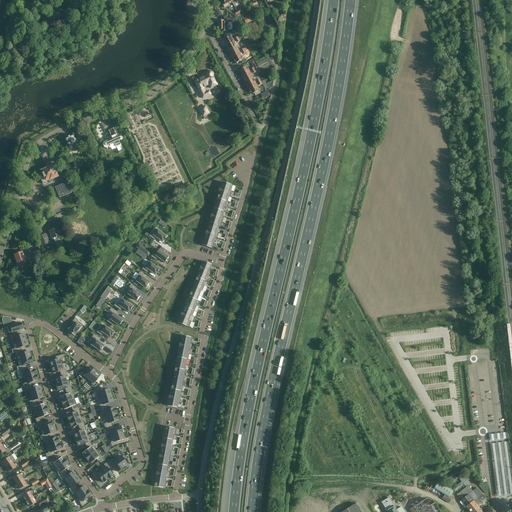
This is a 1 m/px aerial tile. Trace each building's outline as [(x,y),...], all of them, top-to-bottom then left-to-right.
[(223,0),(225,2),(222,4),(224,8),(229,6),(229,5),(233,3),(231,0),(223,0)] [(243,18),(241,15),(239,16),(237,11),(232,14),(241,20),(243,18)] [(243,19),(246,24),(253,21),(250,16),(243,19)] [(218,22),(218,24),(219,25),(219,30),(222,30),(222,32),(225,32),(229,32),(229,31),(232,31),(232,23),(234,23),(234,18),(226,18),(226,21),(225,21),(219,21),(218,22)] [(224,39),(227,45),(239,39),(242,38),(241,35),(234,39),(235,40),(233,40),(231,36),(233,35),(232,32),(224,36),(226,38),(224,39)] [(239,39),(227,45),(230,51),(237,48),(239,47),(237,43),(240,41),(239,39)] [(230,51),(233,57),(247,50),(246,48),(239,51),(237,48),(230,51)] [(233,57),(236,63),(243,59),(241,55),(242,54),(243,55),(244,54),(246,57),(251,54),(248,50),(247,50),(233,57)] [(243,76),(258,69),(255,64),(252,65),(253,68),(250,70),(251,71),(249,71),(247,67),(240,70),(243,76)] [(243,76),(246,82),(253,79),(251,75),(259,71),(258,69),(243,76)] [(199,92),(203,99),(208,97),(204,88),(209,86),(211,89),(218,86),(214,77),(213,76),(213,75),(214,74),(213,74),(213,73),(213,72),(212,72),(212,71),(211,71),(210,71),(209,71),(208,71),(207,72),(207,73),(206,74),(206,75),(206,76),(205,76),(204,77),(203,78),(202,77),(199,79),(198,79),(197,79),(196,79),(195,80),(195,81),(195,82),(197,84),(200,91),(199,92)] [(255,78),(253,79),(246,82),(249,88),(263,81),(263,80),(261,81),(261,80),(260,80),(260,79),(256,81),(255,78)] [(263,81),(249,88),(252,94),(254,93),(256,96),(261,93),(259,91),(257,87),(265,83),(264,81),(263,81)] [(205,106),(200,109),(203,116),(209,113),(205,106)] [(85,139),(89,138),(84,128),(80,130),(85,139)] [(114,143),(119,153),(124,151),(119,141),(123,139),(123,138),(123,137),(122,137),(121,137),(118,138),(114,128),(108,131),(113,141),(110,142),(107,141),(106,141),(104,142),(103,145),(104,148),(107,149),(108,149),(110,148),(111,145),(114,143)] [(65,139),(69,148),(75,145),(76,146),(79,145),(78,143),(74,134),(65,139)] [(42,178),(41,179),(43,184),(44,184),(47,183),(47,181),(52,178),(52,180),(58,177),(61,185),(55,187),(60,198),(72,193),(68,182),(66,183),(65,181),(66,180),(61,169),(55,171),(53,165),(48,168),(47,168),(44,170),(43,170),(42,170),(45,177),(42,178)] [(222,182),(220,188),(231,191),(233,185),(222,182)] [(220,188),(219,193),(229,196),(229,197),(230,197),(232,191),(231,191),(220,188)] [(229,196),(219,193),(217,198),(227,202),(229,197),(229,196)] [(227,202),(217,198),(216,204),(225,206),(225,207),(226,207),(227,202)] [(223,212),(214,209),(212,214),(223,217),(224,212),(223,211),(223,212)] [(211,219),(222,223),(224,217),(223,217),(212,214),(211,219)] [(220,228),(222,223),(211,219),(209,224),(218,227),(220,228)] [(217,232),(218,227),(209,224),(207,229),(217,232)] [(50,232),(38,237),(42,247),(55,241),(54,238),(60,236),(59,232),(60,232),(58,227),(49,231),(50,232)] [(157,229),(153,234),(151,233),(149,236),(154,240),(156,237),(163,242),(167,236),(157,229)] [(207,229),(206,234),(216,238),(217,238),(219,233),(217,232),(207,229)] [(206,234),(204,240),(213,242),(213,243),(214,243),(216,238),(206,234)] [(213,242),(204,240),(202,246),(211,248),(213,243),(213,242)] [(16,261),(17,263),(18,262),(18,263),(22,261),(23,261),(34,257),(32,250),(23,254),(23,252),(21,253),(20,251),(16,253),(17,254),(15,255),(17,260),(16,261)] [(151,257),(156,260),(158,258),(165,262),(169,257),(166,255),(159,250),(155,255),(153,254),(151,257)] [(17,263),(21,273),(28,270),(26,265),(24,266),(23,261),(22,261),(18,263),(18,262),(17,263)] [(145,266),(142,269),(147,273),(149,270),(156,275),(160,269),(149,261),(145,267),(145,266)] [(203,261),(201,267),(209,271),(212,265),(203,261)] [(209,271),(201,267),(199,272),(207,276),(207,275),(209,271)] [(146,288),(150,283),(144,278),(146,275),(140,272),(138,275),(139,275),(135,280),(146,288)] [(199,272),(197,277),(205,281),(206,281),(209,276),(207,275),(207,276),(199,272)] [(205,281),(197,277),(195,282),(203,286),(203,285),(205,281)] [(195,282),(193,287),(201,291),(202,291),(204,286),(203,285),(203,286),(195,282)] [(130,288),(126,293),(137,301),(141,295),(135,291),(137,288),(131,284),(129,287),(130,288)] [(191,292),(199,296),(201,291),(193,287),(191,292)] [(191,292),(189,297),(197,301),(200,302),(202,297),(199,296),(191,292)] [(197,301),(189,297),(187,302),(195,306),(195,305),(197,301)] [(127,301),(126,302),(122,299),(121,301),(118,304),(117,303),(114,306),(120,310),(122,308),(124,309),(129,312),(133,307),(130,305),(131,304),(127,301)] [(187,302),(185,307),(194,311),(196,306),(195,305),(195,306),(187,302)] [(194,311),(185,307),(183,312),(191,316),(192,316),(194,311)] [(119,313),(112,308),(109,311),(112,313),(108,318),(119,326),(123,320),(118,317),(117,316),(119,313)] [(191,316),(183,312),(181,317),(189,321),(189,320),(191,316)] [(189,321),(181,317),(178,323),(189,327),(191,321),(189,320),(189,321)] [(70,332),(75,336),(84,325),(78,321),(79,321),(76,318),(72,323),(75,325),(70,332)] [(12,322),(4,324),(5,328),(8,327),(10,333),(23,329),(21,323),(13,325),(12,322)] [(105,326),(101,331),(100,330),(98,333),(103,337),(105,334),(111,339),(115,333),(105,326)] [(13,343),(26,340),(24,334),(17,336),(16,333),(10,335),(11,339),(12,338),(13,343)] [(105,346),(99,342),(101,339),(95,335),(93,338),(95,339),(91,345),(101,352),(105,346)] [(192,338),(182,336),(181,341),(181,342),(191,344),(191,343),(192,338)] [(15,352),(21,351),(20,348),(28,346),(27,344),(28,344),(27,341),(26,341),(26,340),(13,343),(13,344),(15,349),(12,350),(13,353),(15,353),(15,352)] [(21,351),(15,352),(15,353),(16,356),(17,356),(18,361),(21,361),(21,360),(31,357),(29,352),(22,354),(21,351)] [(56,360),(49,362),(51,368),(62,364),(60,359),(65,358),(63,354),(55,357),(56,360)] [(20,370),(26,368),(25,365),(33,363),(31,357),(21,360),(21,361),(22,366),(17,367),(18,371),(20,370)] [(62,364),(51,368),(52,373),(60,371),(60,374),(66,372),(65,369),(63,364),(62,364)] [(23,378),(36,375),(34,369),(27,371),(26,368),(20,370),(21,373),(22,373),(23,378)] [(90,368),(85,374),(83,372),(79,377),(82,379),(84,376),(88,380),(95,371),(90,368)] [(95,371),(88,380),(88,381),(93,385),(91,386),(94,389),(98,384),(96,382),(100,376),(95,372),(95,371)] [(61,377),(54,379),(56,385),(66,382),(64,377),(67,376),(66,372),(60,374),(61,377)] [(25,387),(31,385),(31,383),(38,381),(36,375),(23,378),(23,379),(25,384),(23,385),(24,388),(25,387)] [(66,382),(56,385),(57,391),(65,389),(66,392),(72,390),(71,386),(70,387),(68,381),(66,382)] [(31,386),(31,385),(25,387),(26,391),(28,390),(30,395),(41,392),(40,387),(32,389),(31,386)] [(100,388),(94,390),(96,394),(96,393),(98,399),(111,395),(109,389),(101,391),(100,388)] [(67,394),(59,397),(62,403),(74,399),(72,393),(73,393),(72,390),(66,392),(67,394)] [(30,402),(30,405),(36,403),(36,400),(43,398),(41,392),(30,395),(30,396),(31,401),(30,402)] [(111,395),(98,399),(100,405),(99,406),(100,409),(106,407),(105,404),(113,402),(111,395)] [(74,399),(62,403),(64,409),(71,407),(72,410),(78,408),(80,407),(79,403),(76,405),(74,399)] [(179,402),(169,400),(168,406),(177,408),(178,403),(178,402),(179,402)] [(36,403),(30,405),(31,405),(32,409),(32,408),(34,414),(36,414),(35,413),(47,409),(45,404),(38,406),(37,403),(36,403)] [(106,407),(100,409),(101,412),(102,412),(104,418),(116,414),(115,408),(107,410),(106,407)] [(73,413),(66,415),(68,421),(81,417),(79,411),(78,408),(72,410),(73,413)] [(35,413),(36,414),(37,419),(36,419),(37,422),(43,420),(42,417),(49,415),(47,409),(35,413)] [(0,416),(0,420),(1,422),(8,417),(8,416),(10,415),(8,411),(0,416)] [(88,433),(96,431),(92,413),(83,416),(86,425),(88,433)] [(116,414),(104,418),(105,424),(104,424),(105,428),(106,428),(106,427),(112,426),(111,422),(118,420),(116,414)] [(81,417),(68,421),(71,428),(78,425),(79,428),(85,426),(84,423),(83,423),(81,417)] [(40,431),(53,426),(51,421),(44,423),(43,420),(37,422),(38,426),(39,426),(40,431)] [(10,426),(0,433),(3,437),(13,430),(10,426)] [(42,440),(43,440),(43,439),(49,437),(48,435),(55,432),(54,431),(55,430),(54,427),(53,428),(53,426),(40,431),(42,436),(41,437),(42,440)] [(80,431),(73,434),(75,440),(87,435),(85,429),(86,429),(85,426),(79,428),(80,431)] [(112,426),(106,427),(106,428),(107,431),(108,431),(109,436),(122,433),(120,426),(113,428),(112,426)] [(174,435),(176,435),(176,434),(176,433),(177,429),(174,428),(165,427),(164,433),(174,435)] [(122,433),(109,436),(111,442),(110,443),(111,446),(118,444),(117,441),(124,439),(122,433)] [(511,476),(505,433),(488,435),(496,498),(511,495),(511,476)] [(87,435),(75,440),(77,446),(85,443),(86,446),(91,444),(90,441),(87,435)] [(45,443),(46,448),(59,443),(57,438),(50,440),(49,437),(43,439),(43,440),(44,443),(45,443)] [(18,440),(9,447),(11,450),(21,443),(18,440)] [(11,450),(14,454),(21,449),(20,447),(22,445),(21,443),(11,450)] [(59,443),(46,448),(47,448),(48,453),(45,454),(47,458),(55,455),(54,452),(61,449),(59,444),(59,443)] [(88,449),(82,453),(86,459),(93,453),(96,450),(92,445),(92,446),(91,444),(86,446),(88,449)] [(93,453),(86,459),(90,464),(96,459),(98,462),(103,458),(101,455),(100,455),(96,450),(93,453)] [(119,454),(114,458),(115,460),(116,459),(122,468),(127,465),(122,458),(125,457),(120,451),(117,453),(119,454)] [(5,466),(5,467),(12,462),(15,460),(11,455),(9,457),(2,461),(4,464),(3,465),(4,466),(5,466)] [(54,458),(49,462),(51,465),(52,465),(55,469),(65,462),(62,457),(56,461),(54,458)] [(109,460),(106,463),(110,468),(113,466),(117,472),(122,468),(116,459),(115,460),(111,463),(109,460)] [(24,472),(37,464),(35,461),(22,468),(24,472)] [(7,470),(9,472),(16,468),(16,467),(18,466),(16,463),(14,464),(12,462),(5,467),(6,467),(5,468),(6,470),(7,470)] [(65,462),(55,469),(59,474),(58,474),(60,477),(65,473),(63,471),(69,466),(65,462)] [(101,470),(101,471),(108,479),(112,476),(108,469),(110,468),(106,463),(104,465),(105,467),(101,470)] [(95,471),(92,474),(96,479),(98,477),(103,483),(108,479),(101,471),(101,470),(101,469),(96,473),(95,471)] [(65,473),(60,477),(62,480),(64,479),(67,483),(76,476),(73,471),(67,476),(65,473)] [(16,483),(23,479),(22,477),(24,475),(22,472),(20,474),(13,478),(14,481),(15,483),(16,483)] [(76,476),(67,483),(70,488),(69,489),(71,492),(76,488),(74,485),(80,481),(76,476)] [(18,486),(19,489),(26,485),(29,483),(27,480),(24,482),(23,479),(16,483),(16,484),(16,485),(17,486),(18,486)] [(450,497),(454,490),(438,481),(434,488),(450,497)] [(456,491),(463,485),(460,482),(453,488),(456,491)] [(489,492),(482,484),(479,486),(486,494),(489,492)] [(468,485),(456,495),(461,501),(460,502),(464,508),(466,507),(470,511),(482,511),(479,507),(486,502),(486,499),(477,488),(473,491),(468,485)] [(76,488),(71,492),(73,494),(74,494),(77,499),(87,491),(86,490),(87,489),(85,486),(85,487),(84,486),(77,490),(76,488)] [(25,500),(26,501),(33,497),(31,494),(34,493),(32,490),(30,491),(23,495),(24,498),(25,500)] [(87,491),(77,499),(80,503),(82,506),(87,503),(85,500),(91,495),(87,491)] [(28,504),(29,506),(36,503),(36,502),(39,501),(37,498),(34,500),(33,497),(26,501),(26,502),(27,504),(28,504)] [(38,502),(40,506),(49,501),(47,497),(38,502)] [(46,511),(48,510),(48,509),(50,508),(49,506),(55,503),(54,500),(47,503),(48,506),(46,507),(46,506),(41,509),(41,510),(36,511),(46,511)] [(384,501),(380,503),(384,511),(389,508),(384,501)] [(426,502),(416,508),(419,511),(430,511),(437,508),(435,503),(429,507),(426,502)] [(380,503),(375,506),(379,511),(381,511),(384,511),(380,503)]
